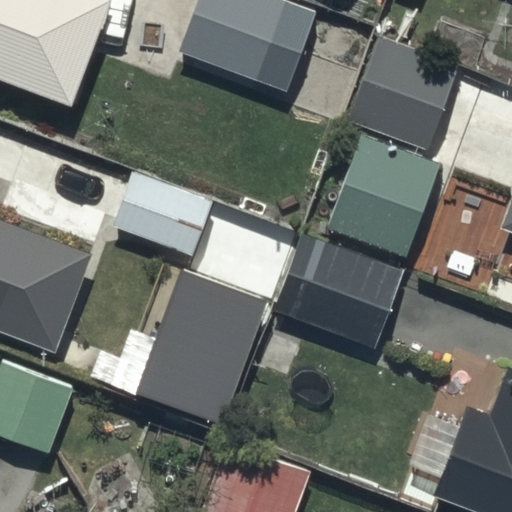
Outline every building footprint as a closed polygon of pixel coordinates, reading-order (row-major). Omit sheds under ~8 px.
[(118,7),(100,0),(0,0),(0,81),(79,111),(118,7)] [(313,0),(312,0),(193,0),(178,39),(283,79),(313,0)] [(459,70),(376,39),(347,116),(430,147),(459,70)] [(442,173),(362,142),(327,231),(408,262),(442,173)] [(217,190),(127,160),(108,217),(198,247),(217,190)] [(0,331),(59,353),(95,255),(0,219),(0,331)] [(285,381),(307,322),(379,349),(407,272),(305,233),(276,311),(254,369),(285,381)] [(260,287),(176,255),(130,372),(214,404),(260,287)] [(415,465),(445,476),(437,498),(474,511),(511,511),(511,373),(492,366),(495,356),(460,343),(415,465)] [(76,393),(4,366),(0,375),(0,438),(51,458),(76,393)] [(298,511),(312,475),(228,446),(204,511),(298,511)]
